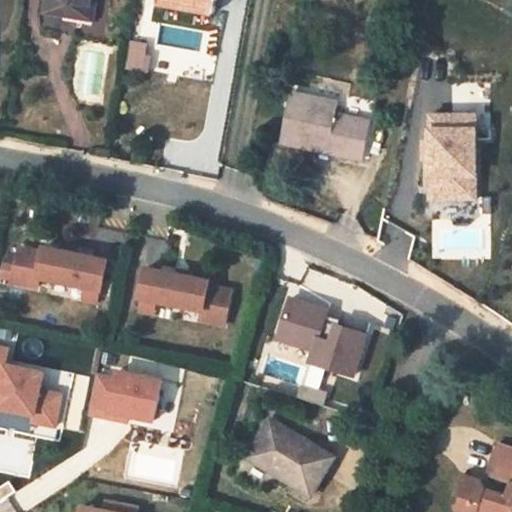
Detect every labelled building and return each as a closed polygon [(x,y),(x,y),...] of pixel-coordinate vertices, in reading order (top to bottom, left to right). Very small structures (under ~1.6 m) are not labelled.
[(95,0),(46,0),(45,11),(92,20),(95,0)] [(157,0),(156,4),(211,14),(213,0),(157,0)] [(340,104),(291,94),(280,143),(360,160),(368,124),(337,117),(340,104)] [(476,117),(431,118),(430,199),(475,198),(476,117)] [(42,256),(19,252),(12,287),(36,292),(38,281),(83,290),(101,293),(106,263),(43,251),(42,256)] [(209,281),(146,270),(140,300),(157,303),(203,311),(201,322),(225,326),(231,291),(208,286),(209,281)] [(101,293),(83,290),(81,303),(98,306),(101,293)] [(157,303),(140,300),(138,313),(155,316),(157,303)] [(334,311),(293,300),(280,343),(312,352),(308,366),(357,380),(370,335),(331,324),(334,311)] [(414,330),(402,328),(400,337),(412,340),(414,330)] [(11,349),(0,346),(0,380),(1,381),(0,383),(0,411),(34,418),(33,424),(58,429),(65,394),(44,389),(47,373),(8,365),(11,349)] [(117,379),(98,375),(90,418),(131,425),(132,421),(157,425),(166,380),(119,371),(117,379)] [(305,441),(270,420),(265,428),(300,449),(305,441)] [(310,495),(332,458),(305,441),(300,449),(265,428),(248,457),(310,495)] [(511,511),(511,448),(499,444),(489,475),(510,483),(506,496),(485,490),(482,482),(463,476),(458,495),(463,497),(460,506),(456,508),(457,511),(511,511)]
